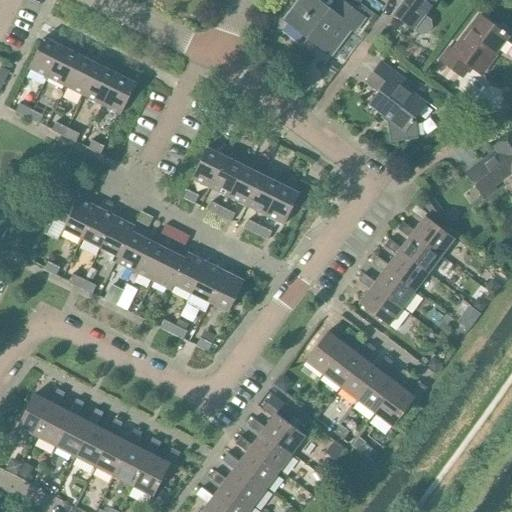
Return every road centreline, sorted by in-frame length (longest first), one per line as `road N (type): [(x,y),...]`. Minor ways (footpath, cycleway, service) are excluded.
road 1 (residential): [(0,382),(45,322),(209,405),(376,183),(220,59)]
road 2 (residential): [(220,59),(100,0)]
